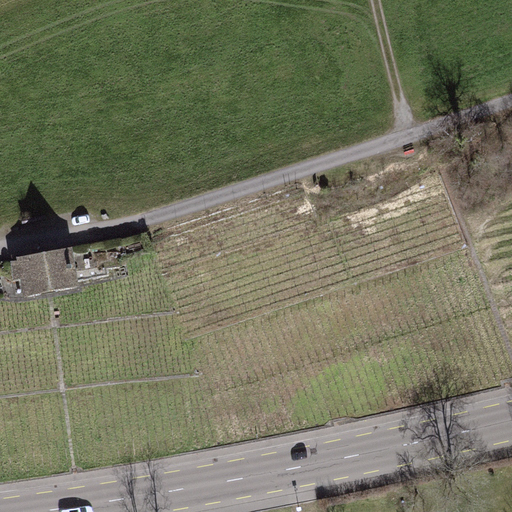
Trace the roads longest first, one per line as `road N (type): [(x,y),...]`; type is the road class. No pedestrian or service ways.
road 1 (track): [(0,247),(143,220),(511,101)]
road 2 (primary): [(511,418),(374,454),(36,511)]
